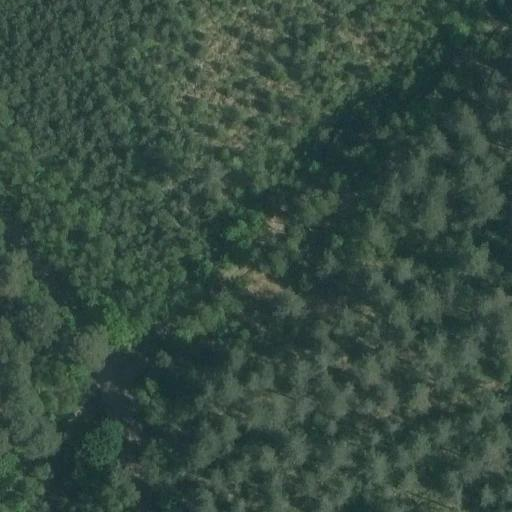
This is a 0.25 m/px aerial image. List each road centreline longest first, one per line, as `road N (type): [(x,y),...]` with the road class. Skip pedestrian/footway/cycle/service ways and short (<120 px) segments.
road 1 (track): [(473,60),(126,391)]
road 2 (track): [(126,391),(0,216)]
road 3 (track): [(126,391),(0,505)]
road 4 (track): [(137,511),(126,391)]
